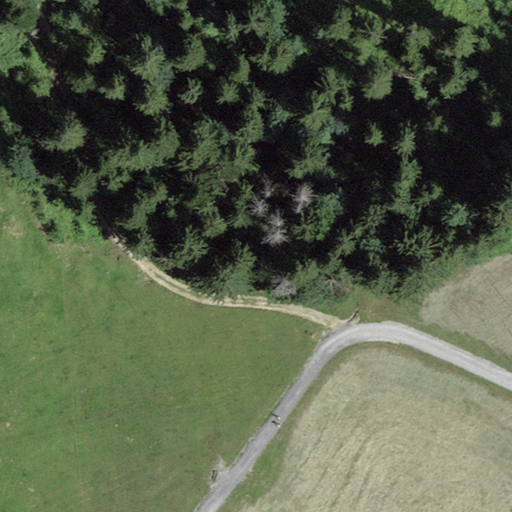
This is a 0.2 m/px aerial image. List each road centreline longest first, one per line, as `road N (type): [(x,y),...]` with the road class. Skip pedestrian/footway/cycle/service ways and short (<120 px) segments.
road 1 (track): [(346,329),(299,309),(197,296),(147,267),(107,214),(38,0)]
road 2 (track): [(211,511),(346,329)]
road 3 (track): [(346,329),(394,331),(511,380)]
